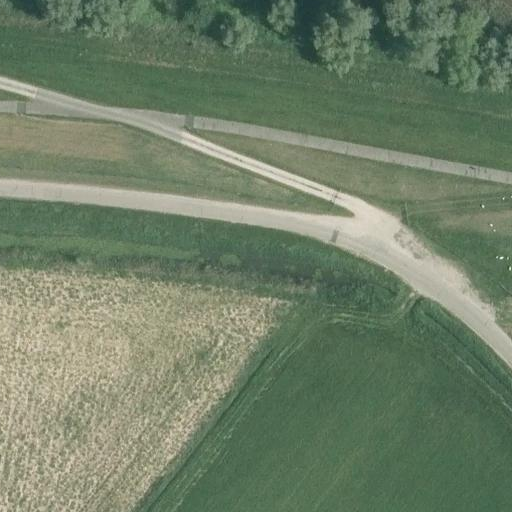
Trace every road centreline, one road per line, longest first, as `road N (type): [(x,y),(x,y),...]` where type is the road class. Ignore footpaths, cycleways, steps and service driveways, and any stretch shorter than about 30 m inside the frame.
road 1 (unclassified): [(511,360),(456,304),(376,252),(328,234),(0,199)]
road 2 (track): [(511,204),(375,224)]
